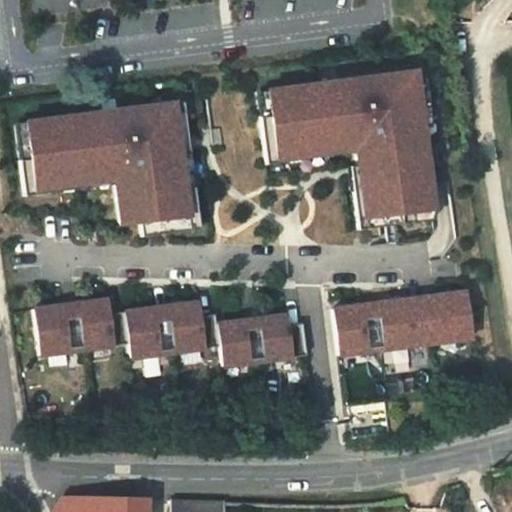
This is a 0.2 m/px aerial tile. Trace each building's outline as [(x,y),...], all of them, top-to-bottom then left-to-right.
[(425,217),(407,79),(333,89),(334,95),(313,97),(312,91),(260,98),(263,123),(254,124),(260,171),(302,166),(301,156),(347,150),(349,160),(354,197),(346,198),(351,237),(405,230),(404,220),(425,217)] [(334,95),(333,89),(312,91),(313,97),(334,95)] [(263,123),(260,98),(250,99),(254,124),(263,123)] [(168,121),(177,190),(187,189),(178,119),(168,121)] [(177,190),(168,121),(20,140),(25,177),(15,178),(20,214),(55,209),(53,199),(108,192),(109,202),(113,233),(133,230),(135,244),(165,240),(164,230),(191,226),(189,205),(179,206),(177,190)] [(25,177),(20,140),(10,142),(15,178),(25,177)] [(301,156),(302,166),(349,160),(347,150),(301,156)] [(53,199),(55,209),(109,202),(108,192),(53,199)] [(404,220),(405,230),(427,227),(425,217),(404,220)] [(164,230),(165,240),(193,236),(191,226),(164,230)] [(325,317),(331,363),(465,346),(459,300),(428,304),(430,317),(402,321),(400,307),(370,311),(371,325),(357,327),(355,313),(325,317)] [(26,316),(32,365),(121,353),(116,319),(102,321),(100,307),(70,311),(72,325),(58,327),(56,312),(26,316)] [(121,353),(123,369),(212,357),(209,332),(207,322),(193,324),(191,309),(160,313),(162,328),(149,329),(147,315),(116,319),(121,353)] [(212,357),(214,377),(300,366),(295,331),(281,333),(280,322),(251,326),(252,337),(239,338),(237,328),(209,332),(212,357)] [(147,511),(147,501),(64,497),(53,511),(147,511)] [(222,511),(223,504),(170,503),(170,511),(222,511)]
